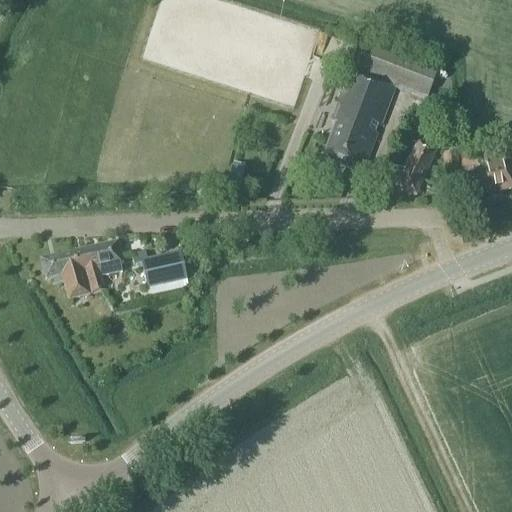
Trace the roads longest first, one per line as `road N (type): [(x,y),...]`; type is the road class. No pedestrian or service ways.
road 1 (secondary): [(73,508),(273,361),(372,306),(511,249)]
road 2 (residential): [(0,230),(432,217)]
road 3 (track): [(460,511),(372,306)]
road 4 (tertiary): [(73,508),(0,398)]
